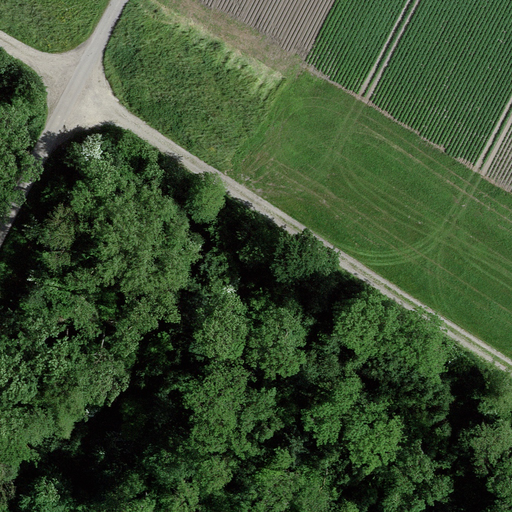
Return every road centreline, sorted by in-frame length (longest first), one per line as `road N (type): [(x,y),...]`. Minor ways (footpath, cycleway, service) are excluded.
road 1 (track): [(0,36),(511,366)]
road 2 (track): [(121,0),(0,234)]
